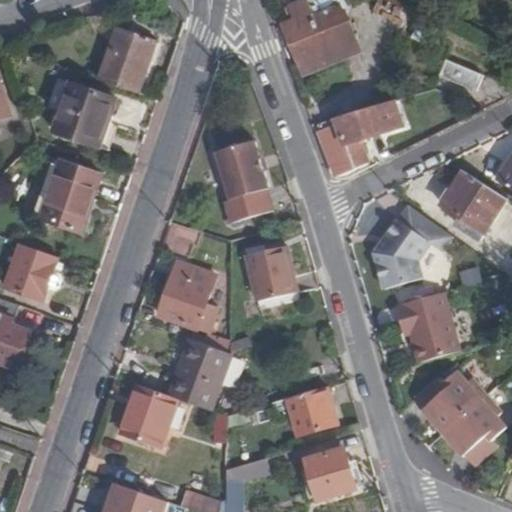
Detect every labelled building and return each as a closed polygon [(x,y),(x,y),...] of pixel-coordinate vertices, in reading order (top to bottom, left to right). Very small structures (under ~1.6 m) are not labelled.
[(349,16),(357,0),(310,0),(311,0),(296,6),(302,23),(288,29),(302,67),(360,47),(349,16)] [(122,33),(104,83),(140,96),(157,45),(122,33)] [(483,93),(490,78),(450,61),(443,77),(483,93)] [(0,78),(0,121),(13,117),(0,78)] [(117,101),(73,86),(56,134),(101,150),(111,119),(117,101)] [(406,126),(399,102),(323,126),(326,132),(324,134),(340,176),(359,169),(356,161),(369,156),(363,141),(406,126)] [(105,151),(116,120),(111,119),(101,150),(105,151)] [(234,225),(275,211),(268,190),(271,189),(255,142),(217,154),(233,202),(227,203),(234,225)] [(106,181),(57,164),(49,186),(57,189),(47,219),(45,224),(79,236),(91,203),(99,205),(106,181)] [(511,167),(503,181),(511,187),(511,167)] [(488,230),(510,198),(468,170),(447,202),(465,214),(488,230)] [(39,216),(47,219),(57,189),(49,186),(39,216)] [(456,235),(412,203),(377,251),(387,287),(426,276),(421,258),(433,242),(445,250),(456,235)] [(483,238),(488,230),(465,214),(460,221),(483,238)] [(287,246),(249,258),(263,304),(301,291),(287,246)] [(45,305),(59,261),(24,248),(8,292),(45,305)] [(217,278),(179,265),(162,315),(200,329),(217,278)] [(447,292),(399,306),(408,336),(414,334),(422,364),(464,351),(447,292)] [(15,328),(21,311),(0,303),(0,365),(22,373),(35,335),(15,328)] [(170,361),(159,392),(180,400),(197,406),(216,350),(175,335),(166,360),(170,361)] [(446,381),(442,378),(421,396),(431,407),(428,409),(470,454),(473,452),(483,463),(504,443),(499,437),(511,425),(511,422),(504,413),(508,409),(478,376),(473,379),(462,368),(446,381)] [(163,447),(180,400),(159,392),(141,386),(124,434),(163,447)] [(341,424),(331,387),(292,399),(302,436),(341,424)] [(260,420),(257,410),(231,417),(231,429),(260,420)] [(342,448),(309,458),(323,507),(356,496),(342,448)] [(245,509),(245,468),(230,472),(229,509),(245,509)] [(167,511),(170,505),(118,486),(109,511),(167,511)] [(191,495),(185,510),(191,511),(228,511),(229,509),(191,495)]
